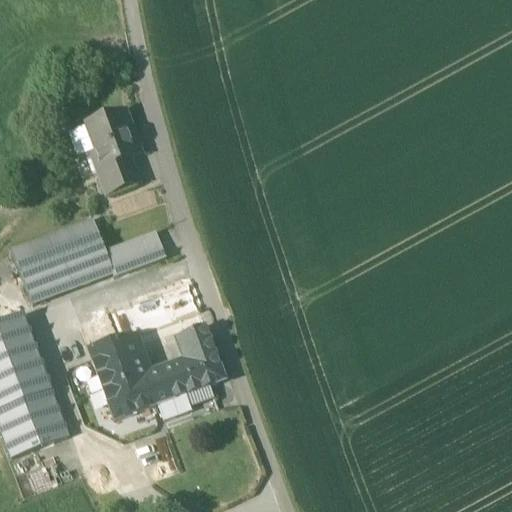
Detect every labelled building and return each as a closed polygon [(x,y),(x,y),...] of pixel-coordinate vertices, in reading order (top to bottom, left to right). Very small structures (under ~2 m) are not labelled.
[(90,158),(105,200),(136,189),(127,164),(135,161),(127,138),(133,137),(126,118),(81,134),(90,158)] [(79,163),(90,158),(81,134),(70,138),(79,163)] [(92,226),(12,258),(31,305),(110,274),(113,282),(163,262),(154,239),(105,258),(92,226)] [(144,304),(155,332),(197,315),(188,289),(144,304)] [(155,332),(144,304),(112,315),(123,343),(155,332)] [(147,383),(155,409),(187,398),(223,385),(197,315),(178,323),(194,365),(147,383)] [(67,442),(20,322),(0,330),(0,431),(13,463),(67,442)] [(133,350),(92,365),(113,424),(155,409),(133,350)] [(193,413),(187,398),(159,408),(165,424),(193,413)]
